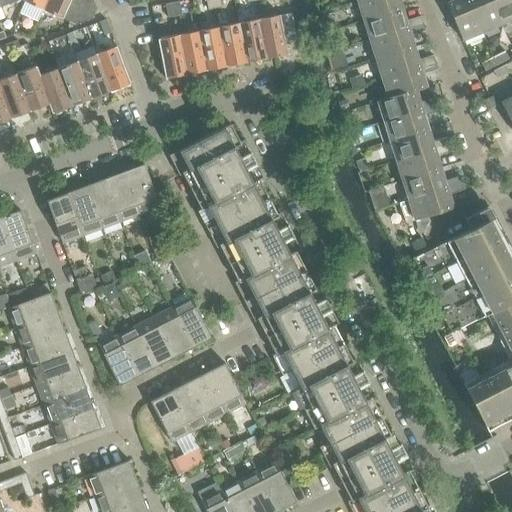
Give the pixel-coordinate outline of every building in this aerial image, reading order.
[(42,10),(46,0),(23,0),(23,2),(42,10)] [(95,10),(91,0),(46,0),(42,10),(75,24),(91,18),(95,10)] [(215,8),(213,0),(206,0),(208,9),(215,8)] [(222,7),(220,0),(213,0),(215,8),(222,7)] [(401,8),(399,0),(398,0),(360,0),(358,1),(364,20),(401,8)] [(482,31),(468,0),(454,0),(446,3),(462,40),(482,31)] [(501,23),(490,0),(468,0),(482,31),(501,23)] [(511,18),(511,0),(490,0),(501,23),(511,18)] [(182,15),(179,2),(172,3),(175,16),(182,15)] [(175,16),(172,3),(165,5),(168,17),(175,16)] [(370,40),(423,23),(420,16),(405,21),(401,8),(364,20),(370,40)] [(291,14),(279,16),(279,15),(258,19),(266,58),(287,54),(285,44),(297,42),(291,14)] [(266,58),(258,19),(238,23),(246,62),(266,58)] [(110,32),(106,20),(99,22),(104,35),(110,32)] [(246,62),(238,23),(218,27),(226,66),(246,62)] [(414,47),(411,39),(410,35),(425,30),(423,23),(370,40),(376,59),(414,47)] [(226,66),(218,27),(198,31),(206,70),(226,66)] [(206,70),(198,31),(178,35),(186,74),(206,70)] [(79,45),(76,40),(73,32),(66,34),(74,55),(82,52),(79,45)] [(186,74),(178,35),(157,39),(165,78),(186,74)] [(19,47),(17,40),(4,45),(6,52),(19,47)] [(130,84),(116,46),(96,53),(110,91),(130,84)] [(382,78),(435,62),(433,55),(418,60),(414,47),(376,59),(382,78)] [(508,59),(504,51),(493,57),(497,65),(508,59)] [(110,91),(96,53),(77,60),(91,98),(110,91)] [(497,65),(493,57),(481,63),(485,71),(497,65)] [(91,98),(77,60),(57,68),(72,106),(91,98)] [(341,68),(340,63),(334,60),(329,62),(332,71),(341,68)] [(426,87),(423,78),(422,74),(437,69),(435,62),(382,78),(387,97),(388,98),(415,89),(415,91),(426,87)] [(497,79),(509,72),(505,65),(493,71),(497,79)] [(49,104),(38,75),(35,66),(15,73),(30,111),(48,104),(49,104)] [(72,106),(57,68),(38,75),(49,104),(48,104),(51,113),(72,106)] [(30,111),(15,73),(0,79),(0,87),(11,118),(30,111)] [(361,85),(359,76),(349,79),(352,88),(361,85)] [(0,122),(11,118),(0,87),(0,122)] [(383,120),(436,104),(434,97),(419,102),(415,91),(415,89),(388,98),(387,97),(377,100),(383,120)] [(497,105),(492,96),(483,100),(487,110),(497,105)] [(511,97),(501,103),(511,124),(511,97)] [(348,108),(346,100),(338,102),(340,110),(348,108)] [(427,128),(425,120),(423,116),(439,111),(436,104),(383,120),(390,140),(427,128)] [(245,155),(239,144),(241,144),(230,124),(177,151),(214,224),(217,228),(270,201),(253,168),(257,165),(250,152),(245,155)] [(396,160),(449,144),(447,137),(432,142),(427,128),(390,140),(396,160)] [(440,168),(437,160),(436,155),(451,151),(449,144),(396,160),(402,180),(440,168)] [(171,201),(162,183),(152,187),(144,164),(124,172),(139,213),(171,201)] [(408,199),(461,183),(459,176),(444,181),(440,168),(402,180),(408,199)] [(139,213),(124,172),(104,179),(120,221),(139,213)] [(120,221),(104,179),(85,186),(101,228),(120,221)] [(449,209),(452,208),(448,194),(463,190),(461,183),(408,199),(408,200),(399,203),(406,223),(415,220),(420,236),(429,221),(427,216),(449,209)] [(101,228),(85,186),(66,193),(82,235),(101,228)] [(82,235),(66,193),(46,200),(62,243),(82,235)] [(282,228),(279,221),(277,217),(278,216),(270,201),(217,228),(214,224),(206,228),(216,248),(220,246),(237,281),(234,282),(245,303),(248,302),(283,284),(307,272),(295,251),(294,251),(289,241),(294,238),(287,225),(282,228)] [(511,300),(511,265),(490,223),(489,221),(494,218),(488,207),(464,219),(470,229),(453,238),(473,275),(491,311),(511,300)] [(35,253),(20,210),(0,217),(0,218),(15,260),(35,253)] [(0,265),(15,260),(0,218),(0,265)] [(492,312),(491,311),(473,275),(453,238),(433,248),(412,259),(451,333),(492,312)] [(151,263),(147,254),(134,259),(138,268),(151,263)] [(132,270),(129,264),(117,270),(120,276),(132,270)] [(88,274),(85,267),(72,272),(75,279),(88,274)] [(115,280),(111,271),(100,276),(104,285),(115,280)] [(332,325),(327,314),(332,311),(325,298),(320,301),(318,294),(315,290),(307,272),(283,284),(248,302),(261,327),(275,354),(272,356),(279,370),(282,375),(291,371),(293,373),(344,345),(333,324),(332,325)] [(91,273),(75,279),(80,294),(81,295),(93,290),(97,289),(91,273)] [(125,287),(121,278),(114,282),(118,290),(125,287)] [(50,292),(47,284),(29,290),(32,298),(50,292)] [(29,299),(25,289),(8,295),(11,305),(29,299)] [(57,312),(55,305),(50,292),(7,308),(15,328),(57,312)] [(211,338),(200,316),(190,297),(171,307),(192,348),(211,338)] [(511,300),(491,311),(492,312),(511,351),(511,363),(511,365),(466,389),(488,432),(511,419),(511,300)] [(192,348),(171,307),(153,316),(174,357),(192,348)] [(64,331),(62,325),(57,312),(15,328),(22,347),(64,331)] [(174,357),(153,316),(135,326),(156,366),(174,357)] [(101,333),(95,322),(88,325),(94,336),(101,333)] [(156,366),(135,326),(117,335),(138,376),(156,366)] [(72,350),(69,343),(64,331),(22,347),(29,366),(72,350)] [(138,376),(117,335),(98,345),(119,386),(138,376)] [(364,400),(359,389),(369,384),(362,371),(352,376),(346,365),(353,362),(344,345),(293,373),(300,387),(293,390),(313,428),(319,425),(328,442),(330,445),(382,418),(370,397),(364,400)] [(79,370),(76,363),(72,350),(29,366),(36,386),(79,370)] [(245,403),(231,376),(224,363),(205,373),(226,413),(245,403)] [(86,389),(83,381),(79,370),(36,386),(43,404),(86,389)] [(226,413),(205,373),(187,382),(208,423),(226,413)] [(208,423),(187,382),(169,391),(190,432),(208,423)] [(10,395),(7,388),(0,390),(0,396),(1,398),(10,395)] [(93,408),(90,401),(86,389),(43,404),(50,424),(93,408)] [(190,432),(169,391),(150,401),(171,442),(190,432)] [(100,428),(97,420),(93,408),(50,424),(57,444),(100,428)] [(10,426),(7,418),(4,410),(0,412),(0,422),(2,429),(10,426)] [(370,511),(418,488),(403,459),(407,457),(400,444),(395,447),(389,436),(390,435),(382,418),(330,445),(328,442),(319,447),(329,467),(332,465),(350,500),(347,501),(352,511),(370,511)] [(24,433),(21,425),(12,429),(15,437),(24,433)] [(14,437),(10,426),(2,429),(8,445),(16,442),(14,437)] [(22,457),(16,442),(8,445),(14,460),(22,457)] [(204,458),(198,447),(178,457),(184,468),(204,458)] [(136,480),(133,474),(129,460),(86,476),(93,496),(136,480)] [(296,502),(275,461),(256,471),(277,511),(296,502)] [(293,473),(287,462),(279,467),(285,477),(293,473)] [(276,511),(277,511),(256,471),(238,480),(254,511),(276,511)] [(28,481),(27,477),(25,473),(9,479),(12,487),(20,483),(28,481)] [(0,491),(12,487),(9,479),(0,482),(0,491)] [(107,511),(143,499),(140,492),(136,480),(93,496),(99,511),(107,511)] [(254,511),(238,480),(222,488),(220,484),(218,486),(231,511),(254,511)] [(34,496),(28,481),(20,483),(26,499),(34,496)] [(231,511),(218,486),(215,487),(216,491),(200,500),(206,511),(231,511)] [(60,504),(55,488),(47,490),(53,506),(60,504)] [(429,511),(418,488),(370,511),(429,511)] [(147,511),(148,511),(143,499),(107,511),(147,511)]
